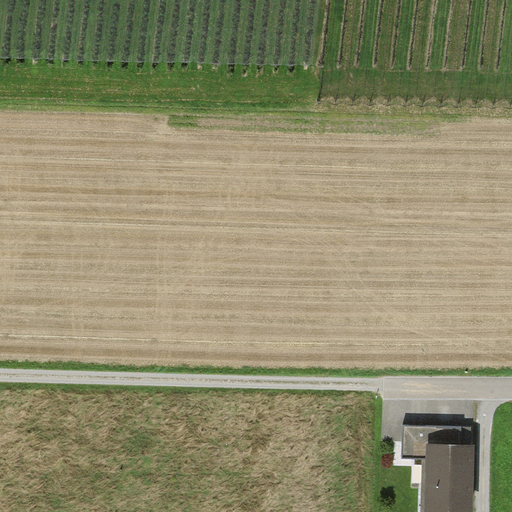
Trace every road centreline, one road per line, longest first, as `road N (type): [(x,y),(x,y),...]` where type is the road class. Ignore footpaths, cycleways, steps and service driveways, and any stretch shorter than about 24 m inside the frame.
road 1 (track): [(0,376),(488,390)]
road 2 (residential): [(483,511),(488,390),(511,390)]
